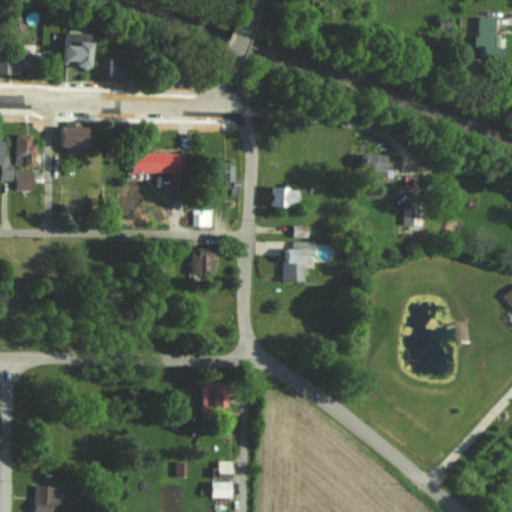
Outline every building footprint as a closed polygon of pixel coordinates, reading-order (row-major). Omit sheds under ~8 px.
[(491,37),(492,18),(476,18),(474,55),(500,56),(501,38),(491,37)] [(86,65),(86,37),(61,37),(61,65),(86,65)] [(108,58),(108,79),(130,79),(130,58),(108,58)] [(0,75),(19,76),(19,60),(0,60),(0,75)] [(56,148),(82,148),(82,128),(56,128),(56,148)] [(32,135),(11,135),(11,168),(32,168),(32,135)] [(178,154),(127,154),(126,173),(178,174),(178,154)] [(388,156),(355,156),(355,178),(388,178),(388,156)] [(227,196),(235,196),(235,179),(228,179),(228,163),(205,163),(205,183),(227,183),(227,196)] [(267,209),(292,209),(292,188),(267,188),(267,209)] [(418,226),(418,208),(401,208),(401,226),(418,226)] [(190,211),(190,227),(207,227),(207,211),(190,211)] [(290,238),(303,238),(303,227),(290,227),(290,238)] [(300,282),(300,255),(311,255),(311,242),(289,242),(289,249),(280,249),(280,282),(300,282)] [(188,274),(209,274),(209,248),(188,248),(188,274)] [(511,286),(501,295),(511,309),(511,286)] [(223,383),(200,383),(200,414),(223,414),(223,383)] [(222,462),(220,473),(229,474),(230,463),(222,462)] [(208,482),(208,498),(229,498),(229,482),(208,482)] [(57,505),(57,487),(31,486),(31,511),(49,511),(50,505),(57,505)]
